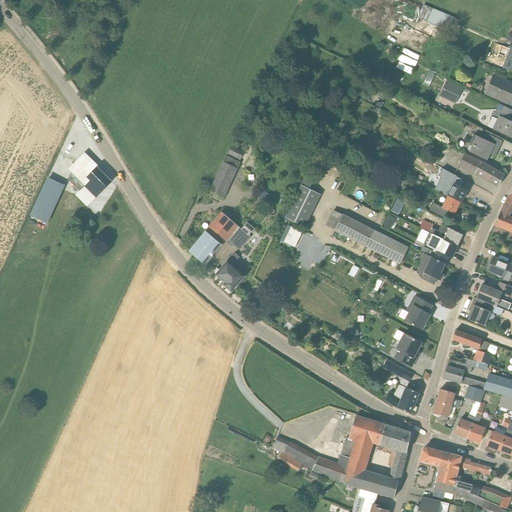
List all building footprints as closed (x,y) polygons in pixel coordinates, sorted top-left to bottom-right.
[(417,18),(417,19),(444,30),(448,32),(454,17),(423,5),(421,9),(417,18)] [(503,41),(501,45),(508,48),(509,46),(510,46),(511,47),(502,69),(510,72),(511,69),(511,43),(511,44),(511,45),(503,41)] [(404,48),(399,61),(416,67),(421,54),(404,48)] [(491,79),(485,93),(509,104),(511,98),(511,84),(503,80),(502,83),(491,79)] [(447,81),(439,97),(451,103),(459,87),(447,81)] [(494,130),(511,138),(511,135),(511,121),(506,119),(511,110),(500,105),(494,116),(499,118),(494,130)] [(469,152),(478,156),(487,160),(491,151),(497,154),(502,141),(486,133),(483,139),(474,135),(470,143),(473,144),(469,152)] [(372,145),(380,150),(384,143),(377,138),(372,145)] [(228,154),(240,159),(244,152),(232,146),(228,154)] [(465,153),(458,166),(474,174),(498,187),(504,176),(465,153)] [(73,174),(68,179),(80,191),(85,186),(96,197),(111,182),(85,155),(84,154),(72,167),(69,169),(73,174)] [(240,162),(227,156),(210,191),(223,197),(240,162)] [(441,177),(434,190),(436,190),(441,193),(448,196),(448,197),(460,203),(466,191),(461,188),(454,185),(458,178),(442,169),(438,176),(441,177)] [(302,182),(312,185),(314,181),(303,177),(302,182)] [(38,200),(31,215),(47,222),(48,220),(58,198),(64,186),(49,178),(48,178),(38,200)] [(303,228),(320,196),(300,186),(284,219),(303,228)] [(263,190),(258,197),(265,201),(270,195),(263,190)] [(434,204),(430,211),(444,218),(448,211),(454,214),(460,203),(448,197),(442,208),(434,204)] [(398,199),(393,211),(401,214),(405,202),(398,199)] [(494,225),(511,231),(511,217),(509,217),(511,210),(511,206),(505,203),(494,225)] [(400,264),(408,247),(343,214),(343,215),(334,211),(326,225),(335,230),(335,231),(400,264)] [(205,264),(224,242),(238,226),(223,213),(190,251),(189,252),(205,265),(206,265),(205,264)] [(385,226),(396,229),(399,218),(389,215),(385,226)] [(423,220),(419,228),(429,233),(457,246),(462,235),(442,225),(438,231),(432,228),(433,225),(423,220)] [(238,226),(224,242),(231,247),(232,246),(239,251),(250,237),(249,237),(254,230),(248,224),(243,230),(238,226)] [(281,240),(295,247),(302,232),(288,225),(281,240)] [(429,233),(424,244),(437,251),(436,253),(435,256),(446,262),(448,257),(451,258),(457,246),(429,233)] [(234,253),(219,270),(217,268),(213,272),(226,283),(224,285),(231,291),(245,278),(243,277),(248,272),(237,262),(240,259),(234,253)] [(422,278),(421,279),(433,285),(436,279),(440,281),(443,274),(440,273),(445,264),(432,257),(431,257),(423,273),(424,273),(422,278)] [(511,265),(493,258),(488,271),(509,278),(511,271),(511,265)] [(380,290),(385,278),(378,276),(374,288),(380,290)] [(476,299),(492,305),(508,311),(511,304),(498,299),(501,292),(510,296),(511,290),(511,286),(499,282),(496,290),(482,284),(476,299)] [(432,305),(415,296),(411,305),(413,306),(405,321),(421,330),(427,320),(424,318),(432,305)] [(483,327),(486,319),(489,320),(491,320),(493,320),(494,318),(494,316),(493,315),(492,314),(489,312),(492,305),(476,299),(467,320),(483,327)] [(488,365),(491,355),(486,353),(489,343),(481,340),(455,330),(452,339),(477,347),(473,360),(488,365)] [(394,359),(411,368),(417,357),(414,356),(421,343),(405,334),(400,342),(403,343),(399,351),(398,350),(395,356),(395,357),(394,359)] [(447,366),(443,379),(460,383),(484,389),(502,395),(511,398),(511,380),(489,374),(486,383),(463,376),(462,377),(464,371),(470,373),(472,367),(486,371),(488,365),(473,360),(466,358),(465,364),(449,359),(447,366)] [(382,368),(408,382),(413,375),(387,360),(382,368)] [(418,393),(406,388),(398,385),(393,395),(389,391),(385,400),(398,408),(410,413),(418,393)] [(440,389),(437,402),(451,406),(451,405),(460,408),(462,402),(453,399),(456,389),(448,386),(447,391),(440,389)] [(480,403),(484,391),(468,386),(464,397),(480,403)] [(511,420),(511,398),(502,395),(498,407),(511,410),(511,417),(511,420)] [(437,402),(435,407),(433,414),(439,416),(438,421),(446,423),(451,406),(437,402)] [(475,418),(467,438),(479,443),(484,429),(477,426),(480,417),(483,410),(478,408),(475,415),(475,418)] [(468,415),(466,421),(460,419),(455,433),(467,438),(475,418),(468,415)] [(394,498),(401,474),(406,452),(411,433),(355,416),(349,439),(345,438),(337,463),(333,479),(338,482),(345,484),(345,485),(356,488),(378,494),(378,493),(394,498)] [(505,418),(502,426),(507,428),(511,420),(505,418)] [(499,451),(511,455),(511,454),(511,431),(507,430),(504,437),(499,451)] [(492,432),(487,446),(499,451),(504,437),(492,432)] [(277,437),(273,447),(272,448),(285,454),(312,470),(319,457),(290,441),(277,437)] [(440,467),(444,452),(426,447),(423,450),(420,461),(440,467)] [(448,493),(450,486),(442,483),(450,454),(444,452),(440,467),(434,489),(436,490),(435,496),(442,498),(444,492),(448,493)] [(468,484),(455,480),(458,467),(489,475),(488,478),(489,478),(492,468),(480,465),(470,462),(470,460),(461,458),(461,457),(450,454),(442,483),(450,486),(466,491),(500,506),(505,509),(510,497),(505,495),(504,496),(491,491),(478,487),(478,485),(469,482),(468,484)] [(450,486),(448,493),(465,498),(464,499),(492,511),(505,511),(506,511),(499,508),(500,506),(466,491),(450,486)] [(363,511),(387,511),(388,510),(380,508),(381,506),(373,504),(374,502),(375,502),(378,494),(356,488),(355,491),(363,494),(361,498),(367,500),(363,511)] [(417,511),(437,511),(440,502),(421,497),(420,506),(419,506),(417,511)]
